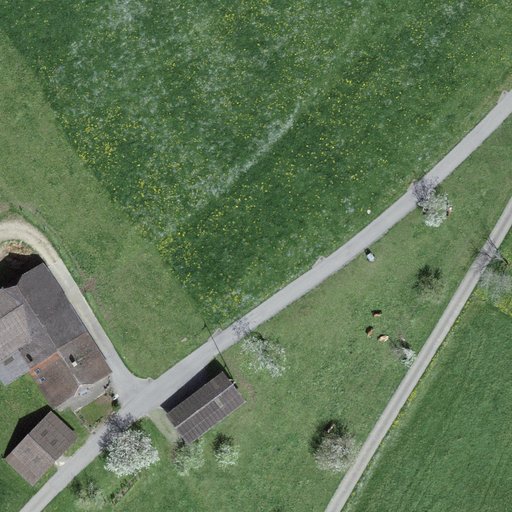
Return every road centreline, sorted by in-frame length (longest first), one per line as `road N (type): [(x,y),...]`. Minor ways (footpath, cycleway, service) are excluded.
road 1 (unclassified): [(511,212),(333,511)]
road 2 (track): [(143,400),(47,248),(0,237)]
